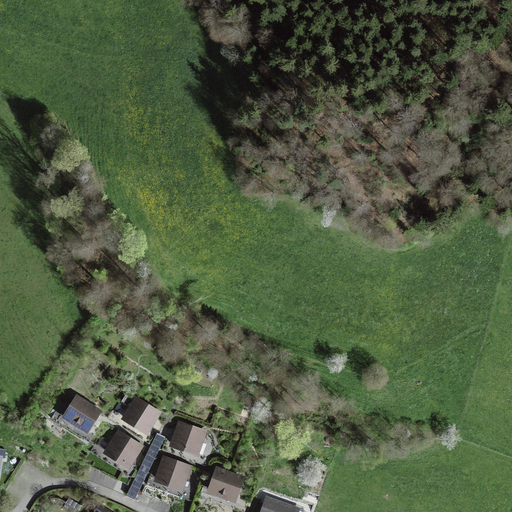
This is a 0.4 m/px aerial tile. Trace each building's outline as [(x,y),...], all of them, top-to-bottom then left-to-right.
[(98,412),(77,398),(65,417),(87,431),(98,412)] [(125,419),(146,432),(158,413),(136,400),(125,419)] [(204,432),(180,424),(172,445),(196,454),(204,432)] [(157,431),(128,494),(137,497),(165,435),(157,431)] [(119,433),(107,452),(128,465),(140,447),(119,433)] [(188,467),(164,459),(157,479),(181,488),(188,467)] [(241,478),(218,470),(210,491),(234,499),(241,478)] [(79,510),(81,506),(69,498),(66,502),(79,510)] [(306,511),(266,498),(260,511),(306,511)]
